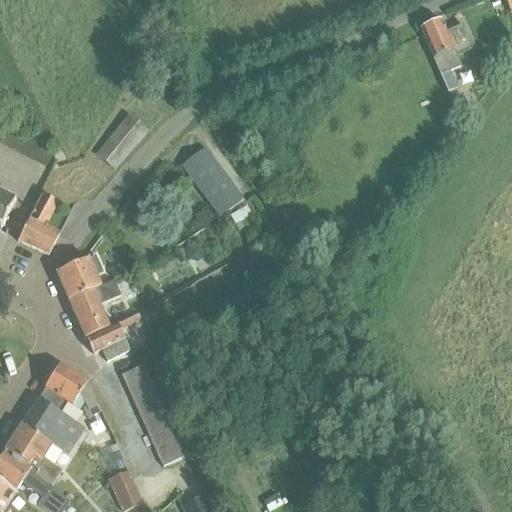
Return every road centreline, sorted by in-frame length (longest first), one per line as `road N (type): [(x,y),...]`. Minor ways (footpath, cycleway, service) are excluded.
road 1 (residential): [(22,307),(176,124),(223,95),(454,0)]
road 2 (residential): [(0,421),(56,334),(22,307)]
road 3 (unknown): [(0,159),(17,167),(26,193),(0,268)]
